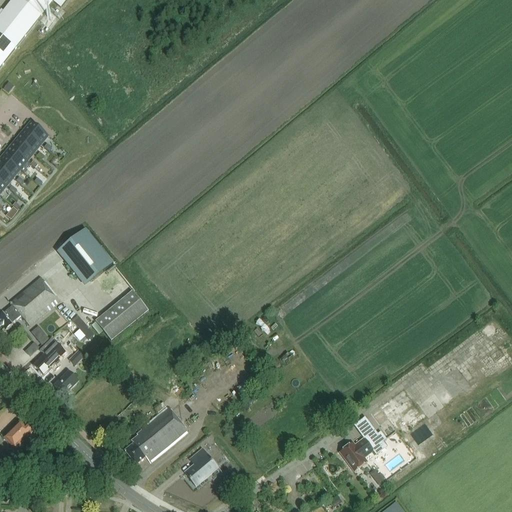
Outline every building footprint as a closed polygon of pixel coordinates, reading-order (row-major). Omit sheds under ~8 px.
[(13,0),(0,17),(0,69),(16,49),(41,17),(46,11),(33,0),(25,0),(23,3),(19,0),(13,0)] [(33,0),(46,11),(53,3),(60,9),(67,0),(33,0)] [(32,123),(24,132),(41,146),(49,137),(32,123)] [(24,132),(17,140),(34,155),(41,146),(24,132)] [(17,140),(10,149),(27,163),(34,155),(17,140)] [(10,149),(3,157),(20,171),(27,163),(10,149)] [(3,157),(0,161),(0,168),(13,180),(20,171),(3,157)] [(0,168),(0,182),(6,188),(13,180),(0,168)] [(9,212),(6,216),(12,221),(15,217),(9,212)] [(63,249),(91,283),(113,265),(85,231),(63,249)] [(11,329),(12,327),(13,326),(12,325),(21,318),(30,328),(61,303),(41,280),(11,305),(13,307),(3,315),(3,314),(0,316),(0,333),(4,330),(6,332),(7,331),(9,331),(11,329)] [(112,344),(149,314),(132,294),(95,323),(96,324),(103,333),(112,344)] [(99,337),(103,333),(96,324),(92,327),(99,337)] [(38,327),(30,334),(42,346),(50,339),(38,327)] [(31,357),(39,348),(33,343),(25,352),(31,357)] [(55,366),(51,362),(59,353),(53,348),(45,356),(45,355),(33,367),(39,373),(38,374),(41,377),(42,376),(43,377),(55,366)] [(75,356),(70,351),(64,358),(69,363),(75,356)] [(78,353),(75,356),(69,363),(76,369),(84,359),(78,353)] [(79,383),(69,373),(54,388),(64,398),(79,383)] [(155,412),(158,416),(167,408),(164,404),(155,412)] [(137,436),(138,438),(131,443),(134,446),(125,453),(136,467),(146,460),(150,465),(189,434),(168,409),(141,431),(142,432),(137,436)] [(21,424),(15,430),(14,429),(9,433),(10,434),(4,440),(15,451),(33,433),(27,427),(26,428),(21,424)] [(353,445),(340,454),(355,473),(367,464),(363,459),(373,452),(376,457),(387,448),(383,443),(386,441),(381,434),(378,436),(372,428),(361,436),(364,441),(355,448),(353,445)] [(185,475),(196,488),(218,470),(203,451),(190,461),(195,467),(194,467),(190,470),(190,471),(185,475)] [(339,505),(334,499),(328,504),(333,510),(339,505)] [(403,511),(397,503),(384,511),(403,511)]
